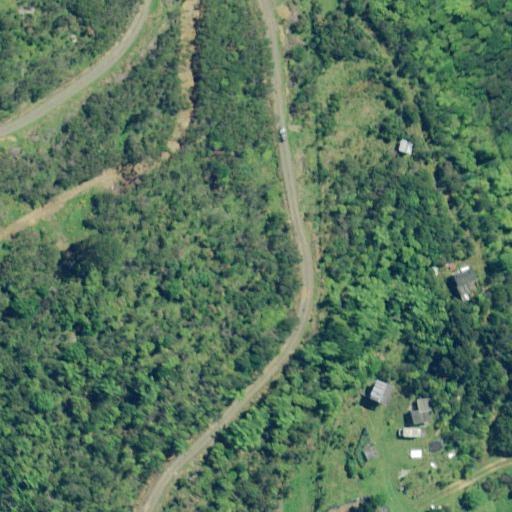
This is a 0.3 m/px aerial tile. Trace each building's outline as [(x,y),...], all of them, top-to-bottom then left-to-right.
[(444,291),(450,290),(455,305),(471,300),(466,284),(473,282),(467,263),(438,273),(444,291)] [(390,387),(373,379),(365,397),(382,405),(390,387)] [(426,401),(411,401),(411,422),(426,422),(426,401)] [(376,455),(369,445),(360,450),(367,461),(376,455)] [(426,477),(424,468),(409,472),(411,481),(426,477)] [(448,511),(446,503),(433,507),(434,511),(448,511)]
